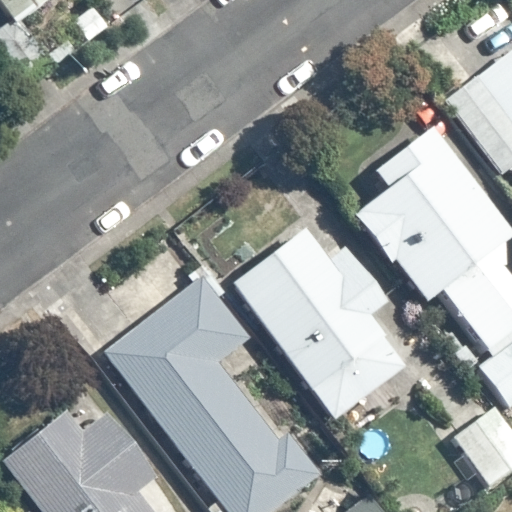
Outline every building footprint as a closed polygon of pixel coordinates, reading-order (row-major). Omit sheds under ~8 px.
[(0,0),(0,15),(8,27),(43,0),(0,0)] [(511,61),(511,62),(506,55),(441,100),(493,177),(507,168),(511,175),(511,61)] [(511,244),(505,235),(420,129),(366,172),(381,190),(346,218),(416,306),(430,294),(482,359),(473,367),(506,409),(511,403),(511,244)] [(407,362),(369,312),(377,305),(337,253),(320,265),(294,230),(221,285),(326,423),(393,372),(407,362)] [(193,276),(94,353),(215,510),(212,511),(267,511),(307,481),(215,362),(243,341),(193,276)] [(511,465),(511,444),(488,410),(444,440),(478,489),(511,465)] [(144,482),(96,417),(72,434),(54,411),(0,451),(0,467),(33,511),(141,511),(128,494),(144,482)] [(372,511),(359,495),(337,511),(372,511)]
